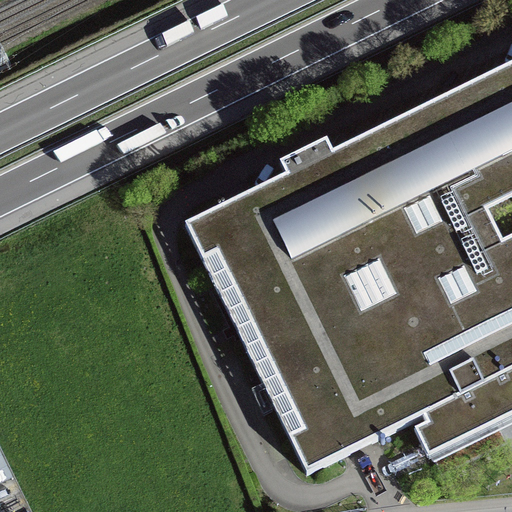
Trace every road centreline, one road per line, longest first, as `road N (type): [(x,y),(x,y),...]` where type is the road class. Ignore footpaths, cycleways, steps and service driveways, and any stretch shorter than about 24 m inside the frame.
road 1 (unknown): [(511,27),(218,171),(170,217),(170,236),(281,477),(319,488),(388,459)]
road 2 (motorway): [(0,195),(400,0)]
road 3 (motorway): [(271,0),(0,132)]
